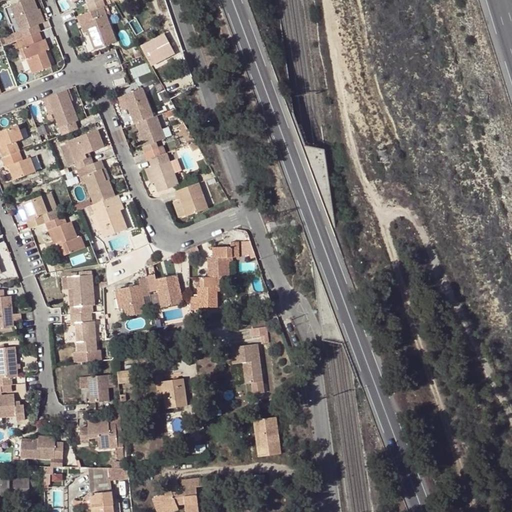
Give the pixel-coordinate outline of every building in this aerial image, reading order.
[(37,32),(35,25),(37,24),(32,11),(28,0),(24,0),(8,6),(20,38),(37,32)] [(90,0),(84,3),(87,11),(100,6),(108,3),(106,0),(90,0)] [(87,11),(75,16),(78,25),(83,23),(86,32),(92,49),(113,41),(100,6),(87,11)] [(38,9),(32,11),(37,24),(43,22),(38,9)] [(29,72),(48,65),(42,49),(39,50),(35,41),(40,39),(37,32),(20,38),(23,46),(16,48),(20,58),(23,57),(29,72)] [(143,44),(154,65),(178,53),(168,32),(143,44)] [(0,45),(0,46),(14,41),(11,33),(0,37),(0,45)] [(35,41),(39,50),(42,49),(46,48),(43,38),(40,39),(35,41)] [(148,61),(131,68),(135,77),(151,70),(148,61)] [(134,123),(150,116),(139,88),(114,97),(120,110),(122,109),(125,117),(129,116),(132,124),(134,123)] [(69,100),(64,89),(46,96),(60,134),(76,128),(73,120),(76,119),(69,100)] [(171,108),(174,107),(170,100),(169,98),(163,100),(167,110),(171,108)] [(174,118),(179,116),(174,107),(171,108),(174,118)] [(141,141),(143,146),(154,142),(163,138),(155,115),(150,116),(134,123),(138,132),(132,134),(135,143),(141,141)] [(20,138),(15,123),(0,128),(0,156),(17,150),(13,140),(20,138)] [(96,129),(65,140),(73,161),(76,168),(84,165),(91,162),(89,156),(85,157),(84,153),(88,152),(102,146),(96,129)] [(66,164),(73,161),(65,140),(58,143),(66,164)] [(142,152),(156,148),(154,142),(143,146),(140,147),(142,152)] [(156,148),(142,152),(145,160),(147,159),(159,155),(164,153),(161,146),(156,148)] [(17,150),(0,156),(4,166),(7,165),(12,179),(34,171),(28,157),(20,159),(17,150)] [(147,167),(152,181),(156,192),(177,185),(173,173),(179,171),(175,159),(168,161),(165,152),(164,153),(159,155),(147,159),(150,166),(147,167)] [(92,203),(113,195),(107,179),(105,180),(100,169),(103,168),(99,159),(91,162),(84,165),(87,173),(81,176),(92,203)] [(152,181),(147,167),(144,169),(149,183),(152,181)] [(206,207),(196,182),(173,191),(176,199),(178,198),(179,199),(185,214),(185,216),(206,207)] [(119,201),(116,194),(113,195),(92,203),(89,204),(93,213),(99,229),(102,236),(125,227),(118,209),(116,203),(119,201)] [(45,212),(39,196),(20,203),(26,219),(23,219),(26,228),(43,222),(40,213),(45,212)] [(171,202),(177,217),(185,214),(179,199),(171,202)] [(23,219),(26,219),(20,203),(15,205),(21,220),(23,219)] [(89,215),(96,231),(99,229),(93,213),(89,215)] [(43,222),(46,230),(51,228),(56,241),(61,240),(66,253),(84,246),(79,236),(76,237),(70,221),(65,222),(62,215),(43,222)] [(56,241),(51,228),(46,230),(52,243),(56,241)] [(66,253),(61,240),(56,241),(61,255),(66,253)] [(208,260),(209,278),(220,278),(223,277),(230,277),(229,264),(229,260),(233,260),(239,259),(238,244),(231,244),(232,249),(213,250),(214,259),(208,260)] [(196,248),(187,251),(188,257),(198,253),(196,248)] [(103,288),(108,286),(106,264),(101,266),(98,267),(100,289),(103,288)] [(96,306),(93,276),(68,278),(70,290),(74,289),(76,307),(71,308),(72,316),(92,314),(94,313),(93,306),(96,306)] [(155,276),(147,278),(147,280),(150,293),(157,292),(160,309),(183,305),(178,277),(156,281),(155,276)] [(220,288),(220,278),(209,278),(201,279),(202,288),(198,288),(199,297),(192,297),(195,311),(200,310),(200,309),(218,308),(217,292),(217,288),(220,288)] [(150,293),(147,280),(140,281),(141,286),(119,291),(123,309),(124,309),(127,318),(146,314),(146,311),(143,299),(151,297),(150,294),(150,293)] [(5,298),(5,291),(0,291),(0,329),(14,328),(11,298),(5,298)] [(265,293),(247,297),(250,306),(267,302),(265,293)] [(151,297),(143,299),(146,311),(153,310),(151,297)] [(92,314),(72,316),(72,326),(77,325),(79,353),(84,353),(94,352),(98,352),(96,322),(93,322),(92,314)] [(251,331),(252,339),(260,338),(261,346),(268,345),(266,328),(251,331)] [(253,396),(264,395),(257,346),(230,349),(232,367),(243,365),(245,386),(251,385),(253,396)] [(19,378),(16,349),(0,350),(0,387),(2,387),(12,386),(13,386),(12,379),(19,378)] [(139,381),(138,371),(117,374),(119,384),(139,381)] [(109,402),(107,376),(88,378),(89,389),(90,404),(109,402)] [(88,378),(80,378),(81,390),(89,389),(88,378)] [(189,405),(184,380),(161,383),(165,409),(189,405)] [(0,397),(0,419),(17,418),(17,422),(26,421),(25,407),(16,407),(15,396),(0,397)] [(256,419),(259,456),(282,454),(279,417),(256,419)] [(109,428),(109,425),(108,418),(87,420),(88,428),(79,429),(81,444),(89,443),(89,439),(98,439),(98,447),(111,445),(117,445),(116,427),(109,428)] [(38,444),(22,443),(21,458),(51,460),(62,460),(63,444),(55,444),(55,439),(38,438),(38,444)] [(62,468),(62,460),(51,460),(50,468),(62,468)] [(110,480),(124,478),(123,469),(109,469),(110,480)] [(28,480),(29,479),(0,478),(0,498),(28,499),(28,497),(28,480)] [(187,504),(187,511),(197,511),(201,511),(198,487),(203,486),(201,478),(183,480),(185,488),(181,489),(182,496),(176,497),(173,491),(153,499),(158,511),(172,511),(181,509),(179,505),(187,504)] [(39,497),(39,481),(28,480),(28,497),(39,497)] [(113,511),(110,480),(89,482),(92,511),(113,511)] [(176,497),(182,496),(181,489),(173,491),(176,497)]
